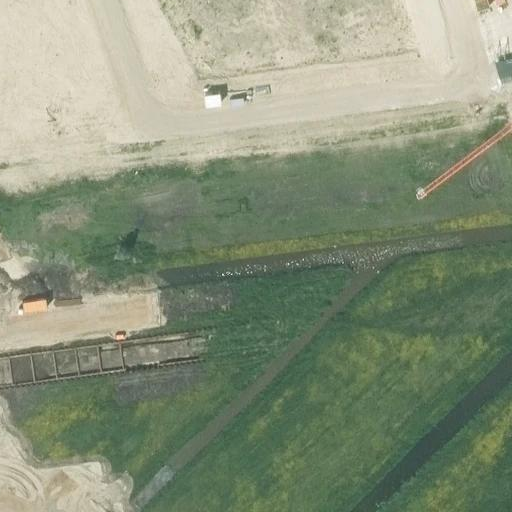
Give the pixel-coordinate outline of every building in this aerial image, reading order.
[(400,0),(357,0),(372,50),(412,38),(400,0)] [(501,129),(474,133),(480,175),(506,171),(506,168),(511,166),(511,154),(504,155),(501,129)] [(459,135),(433,138),(439,180),(465,177),(464,173),(472,172),(470,160),(462,161),(459,135)] [(411,167),(403,168),(405,181),(413,180),(413,183),(439,180),(433,138),(408,141),(411,167)] [(376,145),(351,149),(356,191),(382,188),(381,184),(389,183),(388,171),(380,172),(376,145)] [(329,178),(321,179),(322,192),(330,190),(331,194),(356,191),(351,149),(325,152),(329,178)] [(293,156),(268,160),(273,202),(299,198),(298,195),(306,194),(305,181),(297,182),(293,156)] [(246,189),(238,190),(239,202),(247,201),(248,205),(273,202),(268,160),(242,163),(246,189)] [(204,194),(196,195),(197,208),(205,207),(206,211),(232,207),(227,165),(200,168),(204,194)]
